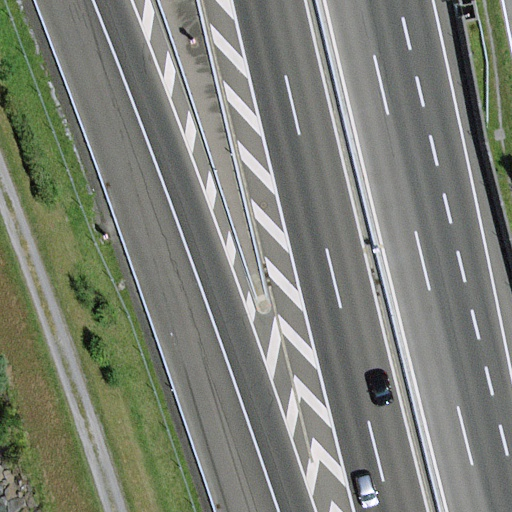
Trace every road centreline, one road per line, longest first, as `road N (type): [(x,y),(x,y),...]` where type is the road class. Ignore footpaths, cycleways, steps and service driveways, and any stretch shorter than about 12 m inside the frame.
road 1 (motorway): [(110,0),(294,511)]
road 2 (motorway): [(268,0),(391,511)]
road 3 (motorway): [(484,511),(361,0)]
road 4 (track): [(115,511),(0,179)]
